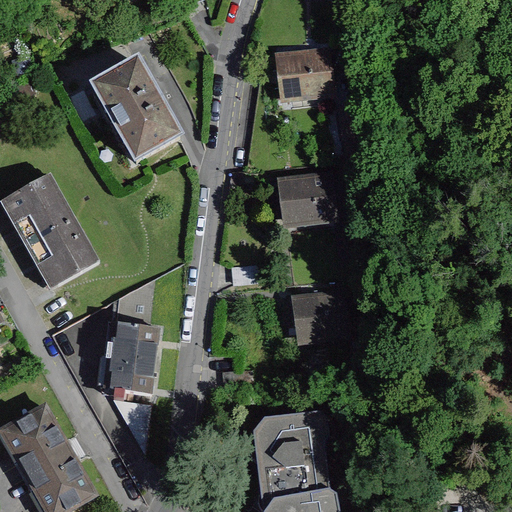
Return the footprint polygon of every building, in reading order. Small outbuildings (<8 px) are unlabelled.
[(335,52),(276,60),(283,111),(341,104),(335,52)] [(140,68),(97,91),(139,168),(182,144),(140,68)] [(278,186),(288,238),(345,228),(335,176),(278,186)] [(52,184),(3,212),(53,298),(102,269),(52,184)] [(349,293),(291,302),(299,354),(357,345),(349,293)] [(119,331),(114,398),(160,401),(166,334),(119,331)] [(52,414),(5,438),(43,511),(82,511),(99,504),(52,414)] [(269,427),(256,442),(267,511),(340,511),(323,421),(269,427)]
